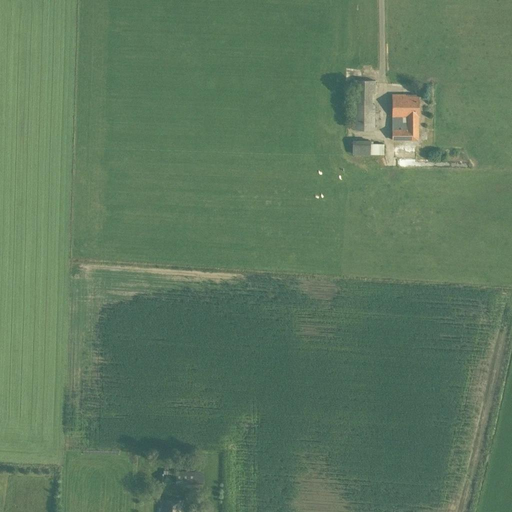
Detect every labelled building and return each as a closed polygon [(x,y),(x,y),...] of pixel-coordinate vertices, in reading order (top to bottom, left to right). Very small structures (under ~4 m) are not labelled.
[(375,93),(375,80),(352,80),(352,130),(374,130),(375,104),(372,104),(372,93),(375,93)] [(392,95),(392,114),(391,114),(391,141),(418,140),(418,114),(418,95),(392,95)] [(353,140),(352,155),(369,156),(370,141),(353,140)] [(371,144),(370,154),(383,155),(384,144),(371,144)] [(196,471),(176,471),(175,484),(196,485),(196,471)] [(188,511),(188,510),(182,510),(182,500),(161,499),(160,511),(188,511)]
